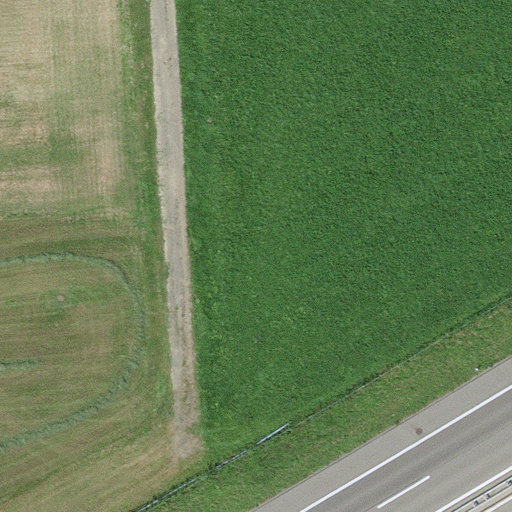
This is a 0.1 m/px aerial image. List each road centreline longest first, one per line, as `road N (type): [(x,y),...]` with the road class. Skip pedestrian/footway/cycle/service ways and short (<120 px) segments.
road 1 (track): [(162,0),(189,457)]
road 2 (motorway): [(511,430),(373,511)]
